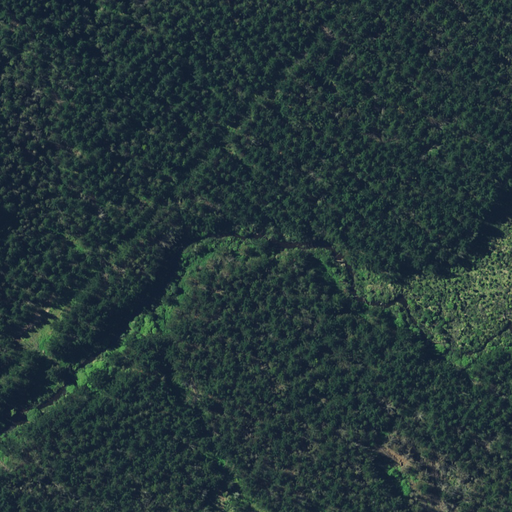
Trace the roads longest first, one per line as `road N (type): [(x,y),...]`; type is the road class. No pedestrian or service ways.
road 1 (track): [(103,268),(166,326),(206,486),(250,511)]
road 2 (track): [(58,0),(77,84),(88,239),(103,268)]
road 3 (track): [(0,348),(103,268)]
